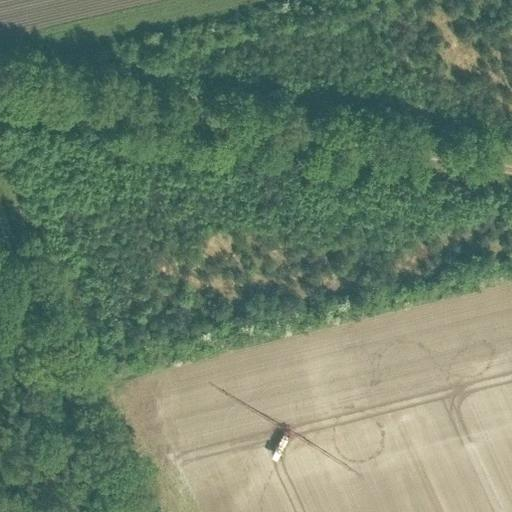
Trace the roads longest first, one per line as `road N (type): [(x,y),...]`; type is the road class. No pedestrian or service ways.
road 1 (track): [(0,92),(511,168)]
road 2 (track): [(125,511),(0,222)]
